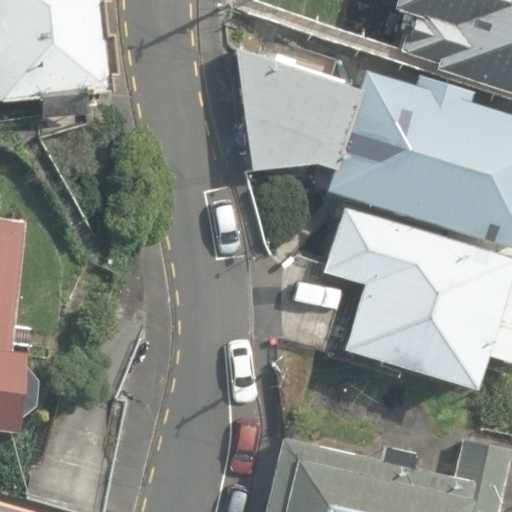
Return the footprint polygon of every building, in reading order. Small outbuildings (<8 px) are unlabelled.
[(0,0),(0,106),(38,102),(41,121),(84,116),(82,102),(106,100),(105,84),(114,83),(108,38),(105,38),(102,11),(106,10),(104,0),(0,0)] [(511,0),(391,0),(388,11),(411,18),(407,28),(401,26),(392,52),(432,66),(430,73),(511,99),(511,0)] [(327,171),(353,92),(343,88),(344,82),(294,65),(296,60),(275,53),(273,60),(231,47),(248,173),(311,166),(327,171)] [(353,92),(327,171),(320,192),(511,253),(511,120),(463,105),(467,94),(413,77),(409,87),(359,72),(353,92)] [(511,269),(508,268),(510,262),(338,210),(318,275),(357,286),(339,351),(471,392),(480,359),(511,368),(511,269)] [(0,439),(10,441),(12,425),(31,413),(34,385),(19,368),(19,360),(6,358),(23,226),(0,222),(0,439)] [(377,447),(374,460),(279,440),(262,511),(461,511),(462,511),(467,511),(498,511),(511,451),(461,441),(454,477),(409,468),(412,454),(377,447)] [(0,511),(33,511),(0,501),(0,511)]
